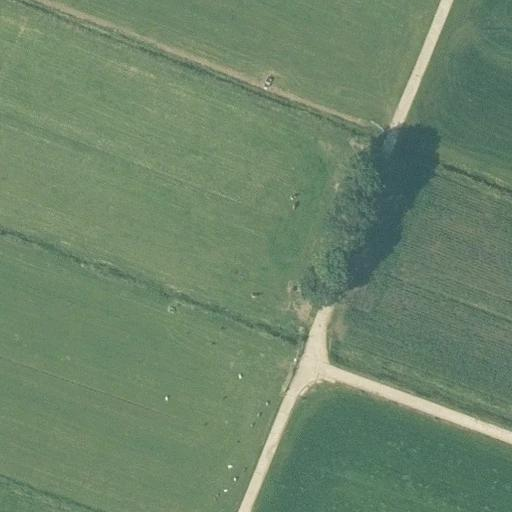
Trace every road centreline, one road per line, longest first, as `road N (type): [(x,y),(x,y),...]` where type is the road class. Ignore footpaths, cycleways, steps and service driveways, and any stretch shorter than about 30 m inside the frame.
road 1 (track): [(246,511),(438,0)]
road 2 (track): [(511,440),(305,363)]
